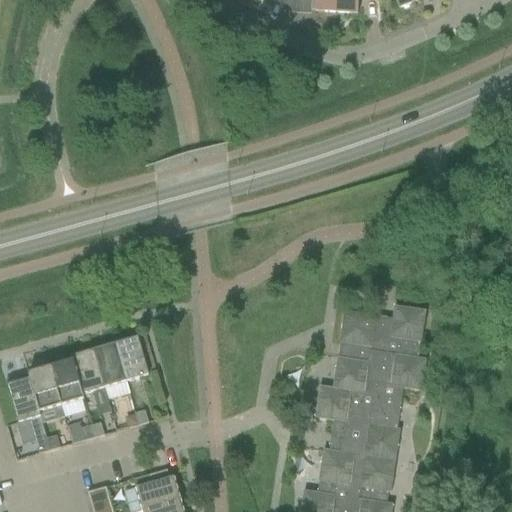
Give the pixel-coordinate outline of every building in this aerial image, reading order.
[(315,0),(314,13),(336,14),(336,0),(315,0)] [(336,0),(336,14),(357,16),(357,0),(336,0)] [(393,0),(398,11),(418,2),(417,0),(393,0)] [(392,322),(359,318),(344,315),(339,347),(340,347),(337,361),(336,361),(332,392),(318,390),(314,422),(332,425),(330,439),(331,439),(329,454),(322,453),(317,485),(318,485),(317,497),(302,494),(299,511),(392,511),(393,507),(386,506),(388,495),(390,496),(400,433),(397,433),(403,392),(422,395),(427,363),(418,362),(420,347),(421,347),(426,314),(393,309),(392,322)] [(137,340),(127,343),(115,346),(116,351),(126,385),(148,379),(137,340)] [(126,385),(116,351),(115,346),(93,353),(94,357),(104,392),(126,385)] [(104,392),(94,357),(93,353),(69,359),(71,364),(82,403),(84,402),(82,398),(104,392)] [(82,403),(71,364),(49,370),(61,409),(82,403)] [(61,409),(49,370),(28,376),(29,381),(30,381),(40,415),(55,411),(58,422),(64,420),(61,409)] [(18,379),(4,383),(17,426),(23,447),(35,444),(35,445),(37,445),(40,456),(50,454),(47,441),(43,426),(40,415),(30,381),(29,381),(28,376),(27,377),(27,378),(19,381),(18,379)] [(144,413),(135,416),(139,428),(148,426),(144,413)] [(139,428),(135,416),(125,419),(128,431),(139,428)] [(100,426),(90,429),(94,441),(104,438),(100,426)] [(94,441),(90,429),(80,432),(84,444),(94,441)] [(56,439),(47,441),(50,454),(59,451),(56,439)] [(167,472),(131,482),(139,511),(145,511),(179,503),(173,480),(169,481),(167,472)] [(111,511),(106,491),(86,496),(90,511),(111,511)] [(182,511),(179,503),(145,511),(182,511)]
